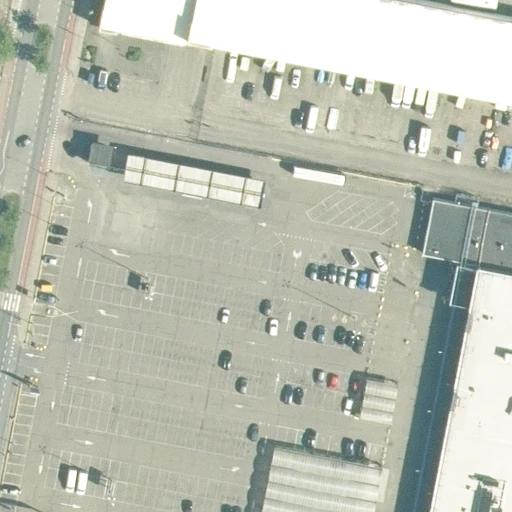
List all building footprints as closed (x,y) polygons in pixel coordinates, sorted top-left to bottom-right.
[(511,16),(429,0),(104,0),(100,26),(186,43),(188,36),(511,99),(511,16)] [(109,165),(112,149),(91,145),(87,161),(109,165)] [(141,152),(127,150),(121,180),(135,182),(162,188),(190,193),(217,198),(245,204),(258,206),(264,176),(250,174),(223,168),(196,163),(168,158),(141,152)] [(511,511),(511,212),(432,197),(421,252),(461,259),(428,431),(427,431),(425,431),(424,431),(423,432),(422,433),(421,434),(421,435),(421,436),(420,437),(420,438),(421,440),(421,441),(422,442),(423,443),(424,443),(425,444),(412,511),(511,511)] [(398,383),(366,377),(358,419),(390,425),(398,383)] [(357,461),(274,445),(260,511),(372,511),(375,502),(382,466),(357,461)]
